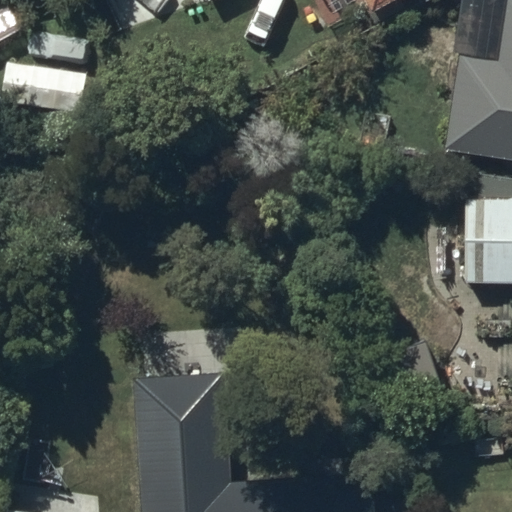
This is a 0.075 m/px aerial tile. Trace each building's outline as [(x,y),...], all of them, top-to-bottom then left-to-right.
[(511,0),(505,0),(499,44),(458,37),(443,133),(511,143),(511,0)] [(21,61),(7,60),(2,101),(87,111),(92,70),(80,69),(83,41),(24,34),(21,61)] [(511,269),(511,190),(463,190),(462,269),(511,269)] [(435,329),(387,347),(405,398),(454,380),(435,329)] [(224,486),(216,374),(137,380),(145,511),(368,511),(366,477),(224,486)]
